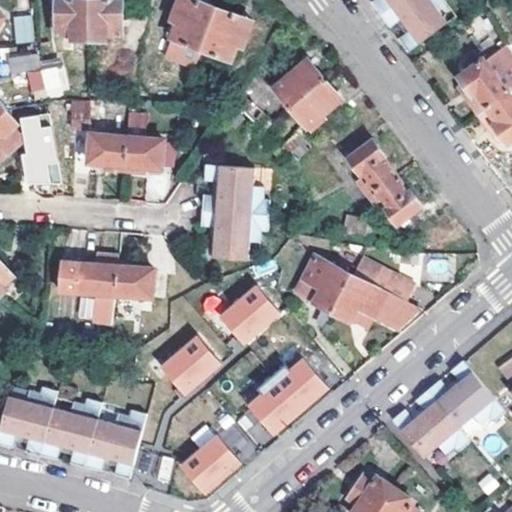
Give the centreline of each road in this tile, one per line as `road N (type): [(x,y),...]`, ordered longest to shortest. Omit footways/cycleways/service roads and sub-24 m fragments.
road 1 (residential): [(242,511),(511,278)]
road 2 (residential): [(511,241),(331,0)]
road 3 (residential): [(133,511),(0,477)]
